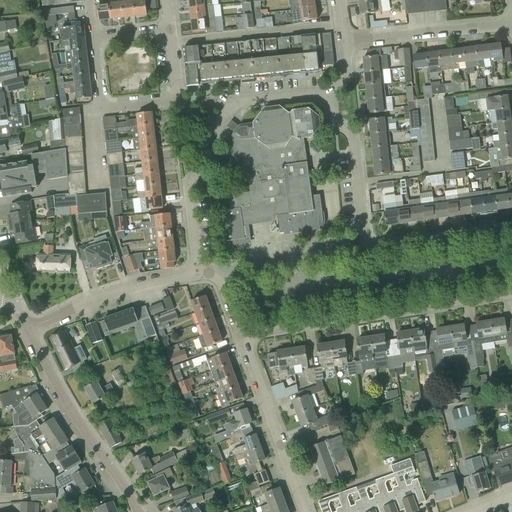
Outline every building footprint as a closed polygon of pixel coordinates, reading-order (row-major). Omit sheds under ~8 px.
[(108,0),(109,4),(111,19),(123,18),(121,3),(115,4),(114,0),(108,0)] [(127,0),(127,2),(121,3),(123,18),(135,17),(133,0),(127,0)] [(133,0),(135,17),(147,15),(145,1),(139,1),(139,0),(133,0)] [(188,0),(190,9),(213,6),(213,5),(213,6),(211,0),(188,0)] [(299,0),(301,9),(315,7),(314,0),(299,0)] [(374,1),(359,3),(361,15),(390,11),(388,0),(387,0),(384,1),(381,2),(374,1)] [(445,0),(438,0),(440,11),(447,11),(445,0)] [(424,1),(417,2),(418,14),(425,13),(424,1)] [(411,2),(404,3),(405,15),(412,14),(411,2)] [(242,4),(243,15),(252,14),(250,3),(242,4)] [(109,4),(97,6),(99,20),(111,19),(109,4)] [(190,9),(191,20),(215,18),(213,6),(190,9)] [(74,13),(74,7),(59,9),(44,10),(45,16),(55,15),(59,15),(68,14),(74,13)] [(315,7),(301,9),(291,11),(293,25),(309,23),(309,21),(317,19),(315,7)] [(252,14),(243,15),(245,30),(254,28),(252,14)] [(55,15),(45,16),(45,23),(56,22),(55,15)] [(262,20),(258,21),(259,27),(262,27),(263,27),(273,26),(272,17),(262,19),(262,20)] [(215,18),(191,20),(192,32),(207,31),(207,34),(216,33),(215,18)] [(0,22),(0,31),(17,29),(15,20),(0,22)] [(85,39),(83,26),(60,29),(62,41),(70,39),(70,40),(85,39)] [(331,33),(315,35),(318,66),(334,65),(331,33)] [(315,35),(302,36),(306,71),(319,69),(318,66),(315,35)] [(302,36),(289,38),(293,72),(306,71),(302,36)] [(289,38),(276,39),(280,73),(293,72),(289,38)] [(61,41),(61,47),(71,46),(71,52),(86,50),(85,39),(70,40),(61,41)] [(276,39),(262,40),(267,74),(280,73),(276,39)] [(262,40),(250,41),(254,76),(267,74),(262,40)] [(250,41),(237,43),(241,74),(243,74),(243,77),(254,76),(250,41)] [(0,44),(0,52),(9,51),(8,43),(0,44)] [(241,74),(237,43),(195,47),(200,82),(238,78),(238,75),(241,74)] [(500,44),(487,46),(489,59),(490,67),(494,67),(494,62),(503,61),(503,63),(511,62),(510,52),(509,48),(501,50),(500,44)] [(487,46),(475,47),(478,67),(478,69),(484,68),(483,60),(489,59),(487,46)] [(200,82),(195,47),(183,48),(187,87),(199,86),(198,82),(200,82)] [(475,47),(463,49),(466,68),(478,67),(475,47)] [(363,58),(364,72),(383,70),(388,69),(387,56),(381,56),(380,49),(368,50),(368,57),(363,58)] [(403,66),(403,68),(410,67),(409,65),(410,65),(408,49),(398,50),(398,51),(399,59),(400,66),(403,66)] [(463,49),(450,51),(453,70),(466,68),(463,49)] [(66,64),(87,62),(86,50),(71,52),(65,52),(66,64)] [(428,67),(428,73),(441,71),(438,52),(438,50),(431,51),(431,53),(426,54),(428,67)] [(450,51),(438,52),(441,71),(441,72),(453,70),(450,51)] [(0,76),(1,82),(7,81),(18,78),(17,74),(16,70),(10,72),(8,62),(10,62),(9,53),(0,53),(0,76)] [(415,69),(428,67),(426,54),(414,56),(415,69)] [(73,69),(74,76),(89,74),(87,62),(66,64),(59,65),(54,66),(55,75),(60,74),(62,71),(62,70),(67,69),(67,70),(73,69)] [(364,72),(366,86),(384,84),(383,70),(364,72)] [(63,77),(56,78),(58,90),(62,89),(64,89),(70,88),(90,86),(89,74),(74,76),(75,82),(63,83),(63,78),(63,77)] [(7,81),(9,92),(25,89),(23,77),(18,78),(7,81)] [(492,78),(493,88),(511,85),(511,79),(497,81),(497,78),(492,78)] [(460,82),(455,83),(456,93),(469,91),(467,81),(460,81),(460,82)] [(455,83),(442,85),(443,94),(456,93),(455,83)] [(52,84),(44,86),(47,99),(54,98),(52,84)] [(366,86),(367,100),(386,98),(384,84),(366,86)] [(430,86),(431,93),(432,96),(443,94),(442,85),(430,86)] [(70,88),(71,94),(76,94),(77,100),(92,98),(90,86),(70,88)] [(62,89),(58,90),(59,95),(58,95),(60,104),(68,103),(66,94),(65,94),(64,89),(62,89)] [(489,112),(509,109),(507,90),(467,96),(468,102),(486,99),(488,112),(489,112)] [(0,93),(0,107),(11,106),(9,92),(0,93)] [(403,107),(403,113),(414,112),(413,103),(412,95),(406,96),(407,103),(407,107),(403,107)] [(386,98),(367,100),(368,114),(387,112),(393,111),(391,97),(386,98)] [(445,99),(446,111),(452,110),(453,107),(452,98),(445,99)] [(11,106),(0,107),(0,121),(8,120),(10,131),(24,128),(20,104),(11,106)] [(323,222),(323,221),(323,220),(320,195),(312,196),(304,139),(313,138),(321,127),(319,117),(309,109),(292,111),(291,114),(289,113),(279,106),(265,108),(253,123),(240,125),(239,127),(237,126),(233,132),(234,133),(232,136),(233,146),(227,147),(226,149),(229,174),(241,172),(242,185),(248,184),(250,192),(235,194),(230,201),(231,210),(222,211),(226,242),(245,239),(243,226),(249,225),(248,220),(277,216),(280,234),(316,229),(318,229),(318,228),(319,228),(321,227),(322,226),(322,224),(323,223),(323,222)] [(62,110),(63,119),(80,115),(80,108),(70,109),(62,110)] [(489,112),(491,124),(511,121),(509,109),(489,112)] [(409,119),(410,130),(416,129),(415,121),(414,112),(403,113),(404,119),(409,119)] [(127,127),(153,125),(152,113),(137,114),(137,119),(126,120),(127,127)] [(65,139),(64,132),(64,125),(81,124),(80,115),(63,119),(49,122),(50,142),(65,141),(65,139)] [(445,117),(447,130),(461,128),(459,115),(445,117)] [(104,130),(116,129),(115,117),(102,118),(104,130)] [(369,120),(371,134),(389,132),(387,118),(369,120)] [(498,130),(499,135),(511,133),(511,131),(511,121),(491,124),(492,130),(498,130)] [(64,125),(64,132),(81,131),(81,124),(64,125)] [(153,125),(129,127),(130,133),(131,139),(133,139),(154,137),(153,125)] [(116,129),(104,130),(104,131),(105,142),(118,141),(117,134),(123,134),(123,128),(116,129)] [(447,130),(449,142),(462,140),(461,128),(447,130)] [(64,132),(65,139),(82,138),(81,131),(64,132)] [(371,134),(372,148),(390,146),(389,132),(371,134)] [(493,142),(494,148),(494,149),(511,146),(511,133),(499,135),(493,136),(493,142)] [(154,137),(133,139),(134,151),(141,150),(156,149),(154,137)] [(7,149),(21,146),(19,138),(4,141),(4,140),(0,141),(0,153),(7,152),(7,149)] [(65,139),(65,141),(65,146),(82,145),(82,138),(65,139)] [(462,140),(449,142),(450,151),(472,148),(471,139),(462,140)] [(105,142),(106,154),(122,152),(121,140),(118,141),(105,142)] [(20,148),(22,155),(39,151),(37,144),(20,148)] [(65,146),(66,149),(66,153),(83,152),(82,145),(65,146)] [(372,148),(373,161),(398,159),(397,145),(390,146),(372,148)] [(498,161),(499,167),(499,168),(503,167),(511,165),(511,146),(494,149),(494,148),(488,149),(489,155),(497,154),(498,161)] [(66,160),(66,153),(66,149),(31,155),(32,162),(27,163),(26,163),(15,165),(16,168),(20,167),(21,168),(24,168),(25,172),(28,172),(28,174),(34,172),(35,174),(46,173),(47,181),(53,180),(54,196),(69,194),(68,189),(68,182),(67,175),(67,168),(66,160)] [(156,149),(141,150),(142,162),(157,161),(156,149)] [(83,152),(66,153),(66,160),(83,159),(83,152)] [(106,154),(108,166),(123,164),(122,152),(106,154)] [(449,155),(452,170),(465,168),(462,153),(449,155)] [(66,160),(67,168),(84,166),(83,159),(66,160)] [(398,159),(373,161),(375,176),(392,174),(392,175),(403,174),(402,161),(400,161),(399,159),(398,159)] [(157,161),(142,162),(143,168),(134,169),(135,175),(158,172),(157,161)] [(108,166),(109,177),(119,176),(119,177),(125,176),(123,164),(108,166)] [(37,188),(35,174),(34,172),(28,174),(28,172),(25,172),(24,168),(21,168),(20,167),(16,168),(15,165),(0,167),(0,197),(32,193),(31,189),(37,188)] [(67,168),(67,175),(84,173),(84,166),(67,168)] [(479,173),(480,179),(480,178),(481,183),(486,182),(486,179),(493,178),(492,174),(491,171),(479,173)] [(158,172),(135,175),(136,181),(144,180),(145,186),(160,184),(158,172)] [(67,175),(68,182),(85,180),(84,173),(67,175)] [(429,176),(430,182),(431,182),(431,187),(444,185),(442,175),(429,176)] [(109,177),(111,190),(120,189),(119,177),(119,176),(109,177)] [(68,182),(68,189),(85,188),(85,180),(68,182)] [(391,189),(394,188),(393,182),(376,184),(376,190),(385,189),(386,193),(392,192),(391,189)] [(160,184),(145,186),(145,192),(137,193),(137,199),(140,199),(161,196),(160,184)] [(69,196),(76,196),(86,195),(85,188),(68,189),(69,194),(69,196)] [(112,202),(120,201),(122,201),(121,189),(120,189),(111,190),(112,202)] [(507,189),(494,191),(497,210),(509,209),(507,195),(508,195),(507,189)] [(489,190),(481,191),(485,212),(497,210),(494,191),(489,191),(489,190)] [(481,191),(469,193),(472,214),(485,212),(481,191)] [(457,195),(460,216),(472,214),(469,193),(457,195)] [(69,207),(77,207),(76,196),(69,196),(69,194),(54,196),(54,200),(55,208),(55,209),(60,208),(69,207)] [(76,196),(77,207),(78,214),(99,213),(107,212),(105,194),(86,195),(76,196)] [(457,195),(445,197),(447,217),(460,216),(457,195)] [(161,196),(140,199),(140,203),(141,213),(149,212),(148,210),(163,208),(161,196)] [(445,197),(433,199),(434,205),(433,205),(435,219),(447,217),(445,197)] [(433,198),(420,199),(423,221),(435,219),(433,205),(434,205),(433,199),(433,198)] [(408,201),(409,205),(409,209),(408,209),(410,223),(423,221),(420,199),(408,201)] [(47,209),(55,208),(54,200),(46,201),(47,209)] [(120,201),(112,202),(114,216),(122,215),(120,201)] [(8,215),(9,225),(31,222),(30,215),(32,215),(30,202),(10,205),(10,206),(12,206),(14,214),(8,215)] [(403,202),(395,203),(398,224),(410,223),(408,209),(409,209),(409,205),(403,206),(403,202)] [(398,224),(395,203),(383,205),(386,226),(398,224)] [(77,207),(69,207),(70,215),(78,214),(77,207)] [(140,230),(151,228),(171,226),(170,214),(150,216),(150,222),(139,224),(140,230)] [(113,226),(116,233),(120,232),(120,231),(127,231),(126,217),(112,218),(113,226)] [(31,222),(9,225),(11,236),(17,235),(18,243),(16,243),(16,244),(36,241),(34,228),(32,228),(31,222)] [(153,240),(158,240),(172,238),(171,226),(151,228),(153,240)] [(122,233),(116,235),(119,241),(125,239),(122,233)] [(103,244),(96,246),(103,268),(110,265),(109,264),(111,263),(109,257),(112,256),(110,251),(116,249),(113,240),(112,237),(101,240),(103,244)] [(158,240),(159,251),(174,250),(172,238),(158,240)] [(88,244),(77,248),(78,251),(81,260),(87,258),(89,264),(92,263),(94,269),(96,268),(96,269),(95,269),(96,270),(103,268),(96,246),(90,248),(88,244)] [(70,256),(53,255),(53,246),(44,246),(44,255),(37,255),(38,271),(70,272),(70,256)] [(174,250),(159,251),(161,269),(173,268),(173,262),(175,262),(174,250)] [(125,258),(130,273),(138,270),(134,255),(125,258)] [(191,301),(195,313),(209,307),(205,296),(191,301)] [(162,299),(167,312),(174,309),(170,297),(162,299)] [(164,311),(161,303),(149,308),(152,316),(164,311)] [(195,313),(200,324),(214,319),(209,307),(195,313)] [(108,332),(138,322),(133,309),(104,319),(108,332)] [(153,317),(156,326),(168,322),(177,319),(175,312),(159,318),(158,315),(153,317)] [(147,338),(156,335),(150,317),(140,321),(147,338)] [(200,324),(204,335),(218,330),(214,319),(200,324)] [(504,319),(490,321),(494,342),(507,340),(509,348),(511,362),(511,361),(511,334),(507,336),(504,319)] [(477,325),(471,326),(473,341),(476,359),(477,367),(484,366),(480,344),(494,342),(490,321),(477,323),(477,325)] [(85,326),(92,344),(102,341),(95,322),(85,326)] [(156,326),(161,338),(166,336),(163,329),(169,327),(168,322),(156,326)] [(467,342),(464,327),(464,325),(450,327),(454,348),(454,349),(466,347),(468,362),(469,361),(470,369),(477,368),(477,367),(476,359),(473,341),(467,342)] [(454,348),(450,327),(437,330),(439,343),(432,344),(434,355),(436,372),(437,372),(438,377),(443,376),(442,370),(444,370),(442,361),(444,361),(442,350),(454,348)] [(409,330),(413,354),(413,355),(414,355),(427,353),(424,330),(418,330),(418,328),(409,330)] [(218,330),(204,335),(197,337),(202,349),(222,342),(218,330)] [(413,354),(409,330),(401,331),(402,333),(397,334),(398,344),(400,353),(405,352),(405,355),(413,354)] [(49,339),(65,371),(77,365),(87,360),(81,347),(74,350),(65,331),(49,339)] [(161,338),(165,349),(170,347),(167,341),(169,340),(167,335),(166,336),(161,338)] [(372,354),(370,338),(370,336),(362,337),(362,339),(357,340),(359,349),(360,361),(361,364),(374,363),(372,354)] [(370,338),(372,354),(373,354),(374,363),(384,361),(386,374),(395,373),(393,357),(394,356),(392,346),(388,347),(388,349),(386,349),(384,336),(370,338)] [(0,338),(0,371),(5,371),(17,369),(11,337),(0,338)] [(346,352),(344,342),(339,342),(339,340),(331,342),(331,344),(334,367),(343,366),(343,362),(347,361),(346,352)] [(317,346),(320,365),(325,365),(325,369),(334,367),(331,344),(317,346)] [(170,347),(165,349),(168,356),(171,365),(187,359),(184,350),(180,352),(177,345),(170,347)] [(304,348),(290,350),(293,366),(300,365),(300,369),(307,368),(304,348)] [(293,366),(290,350),(278,352),(278,353),(275,354),(275,353),(267,354),(269,369),(280,367),(281,372),(286,371),(285,367),(293,366)] [(207,361),(210,371),(230,364),(226,353),(207,360),(206,355),(192,360),(194,367),(202,364),(201,363),(207,361)] [(401,355),(394,356),(393,357),(395,373),(401,372),(400,368),(403,367),(401,355)] [(436,372),(434,355),(427,356),(429,373),(436,372)] [(360,361),(353,362),(355,375),(362,374),(361,364),(360,361)] [(355,375),(353,362),(346,364),(348,376),(355,375)] [(215,383),(218,382),(234,376),(230,364),(210,371),(215,383)] [(172,367),(178,383),(183,381),(177,366),(172,367)] [(321,368),(314,369),(316,381),(315,381),(316,386),(317,385),(318,389),(323,387),(321,384),(322,384),(321,380),(322,380),(321,368)] [(110,373),(119,389),(127,384),(118,369),(110,373)] [(308,382),(315,381),(316,381),(314,369),(306,370),(308,382)] [(215,389),(217,395),(238,387),(234,376),(218,382),(219,387),(215,389)] [(487,376),(479,377),(481,391),(489,390),(487,376)] [(192,378),(183,381),(178,383),(183,394),(190,392),(193,391),(191,386),(194,385),(192,378)] [(114,391),(110,384),(100,389),(96,382),(84,389),(93,404),(105,397),(114,391)] [(297,393),(299,392),(296,385),(284,390),(286,397),(297,393)] [(292,401),(297,414),(312,409),(318,406),(314,394),(324,390),(323,387),(318,389),(317,385),(316,386),(306,389),(309,396),(307,397),(307,396),(301,398),(299,392),(297,393),(299,399),(292,401)] [(31,424),(43,416),(42,416),(41,414),(48,409),(37,394),(36,394),(31,386),(0,395),(0,399),(3,409),(12,406),(14,409),(13,409),(18,416),(18,427),(28,426),(31,424)] [(238,387),(217,395),(221,406),(228,403),(228,404),(243,399),(238,387)] [(470,388),(461,390),(462,399),(472,397),(470,388)] [(190,392),(183,394),(187,405),(194,403),(190,392)] [(194,403),(187,405),(192,419),(199,416),(194,403)] [(418,403),(409,406),(411,413),(420,411),(418,403)] [(473,405),(451,411),(457,431),(478,425),(473,405)] [(228,437),(228,438),(242,431),(241,430),(250,427),(249,424),(251,423),(249,417),(251,416),(249,409),(235,414),(237,420),(229,423),(230,423),(227,425),(229,430),(226,431),(226,432),(222,434),(213,436),(216,443),(228,437)] [(312,409),(297,414),(297,415),(296,416),(299,422),(300,421),(302,427),(307,425),(310,431),(320,428),(320,427),(335,422),(332,414),(317,419),(318,420),(316,421),(314,415),(316,414),(317,413),(317,412),(317,411),(317,410),(316,410),(315,409),(314,409),(313,409),(312,410),(312,409)] [(206,417),(209,424),(230,417),(228,410),(206,417)] [(121,443),(115,430),(117,429),(116,427),(119,425),(115,416),(98,425),(111,448),(121,443)] [(12,454),(14,453),(28,452),(40,457),(42,456),(44,455),(53,450),(54,451),(56,449),(60,447),(68,441),(64,435),(65,435),(64,432),(63,432),(55,421),(56,420),(54,418),(53,419),(39,428),(36,431),(31,424),(28,426),(11,427),(16,435),(17,438),(14,440),(14,448),(11,448),(12,454)] [(242,431),(228,438),(231,444),(240,441),(239,438),(244,437),(242,431)] [(233,450),(235,457),(249,451),(260,447),(256,435),(245,439),(247,445),(233,450)] [(325,442),(319,444),(309,447),(318,472),(315,473),(317,477),(320,476),(323,486),(339,480),(339,479),(342,478),(342,479),(354,474),(341,436),(329,440),(328,439),(325,441),(325,442)] [(210,447),(217,465),(224,462),(216,444),(210,447)] [(58,453),(56,449),(54,451),(53,450),(44,455),(42,456),(42,457),(48,465),(59,458),(66,471),(81,463),(75,452),(74,452),(72,450),(74,450),(71,445),(70,445),(71,446),(58,453)] [(246,485),(249,491),(259,487),(259,486),(270,482),(265,470),(262,471),(259,462),(265,460),(260,447),(249,451),(235,457),(237,462),(243,460),(243,461),(247,460),(249,465),(254,464),(257,473),(254,474),(257,481),(246,485)] [(206,449),(198,453),(201,459),(208,455),(206,449)] [(23,475),(30,476),(28,461),(28,452),(14,453),(13,460),(24,461),(24,462),(24,468),(23,468),(23,475)] [(56,499),(54,478),(54,475),(48,465),(42,457),(42,456),(40,457),(28,452),(28,461),(30,476),(31,491),(32,501),(42,500),(56,499)] [(415,454),(415,457),(417,463),(422,480),(432,478),(427,461),(426,461),(424,452),(415,454)] [(486,457),(491,472),(494,471),(499,485),(511,480),(511,452),(509,453),(511,458),(501,461),(499,454),(496,455),(496,454),(486,457)] [(132,460),(139,475),(151,469),(153,474),(178,463),(173,453),(160,460),(159,457),(154,459),(148,462),(144,454),(132,460)] [(481,457),(464,462),(468,477),(472,477),(476,492),(490,488),(481,457)] [(395,478),(398,486),(406,509),(407,511),(414,511),(417,511),(415,506),(426,502),(417,478),(412,480),(411,483),(411,484),(407,485),(404,478),(405,474),(414,471),(410,459),(391,466),(394,474),(395,478)] [(0,461),(0,474),(9,475),(10,462),(0,461)] [(224,462),(217,465),(225,484),(231,481),(224,462)] [(95,486),(85,469),(81,471),(78,465),(81,463),(66,471),(54,478),(56,499),(56,500),(68,499),(62,488),(73,482),(80,493),(82,492),(82,493),(95,486)] [(148,483),(154,496),(170,488),(166,479),(172,476),(171,474),(179,470),(177,466),(155,476),(156,479),(148,483)] [(431,484),(433,491),(436,501),(459,494),(453,473),(446,475),(447,479),(431,484)] [(9,475),(0,474),(0,487),(1,487),(1,493),(12,494),(13,487),(9,486),(9,475)] [(376,485),(379,492),(386,511),(397,511),(406,509),(398,486),(393,487),(392,490),(392,491),(388,492),(385,484),(386,481),(395,478),(394,474),(375,481),(376,485)] [(375,481),(356,488),(358,492),(360,499),(364,511),(386,511),(379,492),(374,494),(373,497),(373,498),(369,499),(366,491),(368,488),(376,485),(375,481)] [(186,487),(172,492),(175,502),(186,498),(189,497),(186,487)] [(259,487),(249,491),(252,499),(263,494),(260,487),(259,488),(259,487)] [(356,488),(337,494),(339,499),(342,506),(343,511),(364,511),(360,499),(355,501),(354,504),(355,505),(351,506),(348,498),(349,495),(358,492),(356,488)] [(173,511),(200,511),(199,509),(198,510),(197,510),(195,504),(204,501),(214,497),(211,489),(189,497),(186,498),(189,506),(186,506),(186,505),(173,511)] [(260,507),(261,511),(285,503),(279,489),(264,494),(268,504),(260,507)] [(339,499),(337,494),(318,501),(321,511),(343,511),(342,506),(336,508),(335,510),(336,511),(335,511),(331,511),(329,505),(330,502),(339,499)] [(69,500),(70,510),(72,510),(79,501),(79,499),(69,500)] [(104,505),(98,507),(99,511),(116,511),(113,502),(104,505)] [(287,511),(285,503),(261,511),(287,511)]
